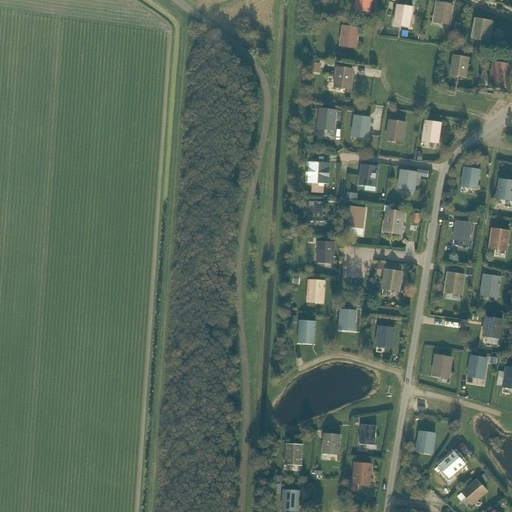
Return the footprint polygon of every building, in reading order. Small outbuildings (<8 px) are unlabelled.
[(356,0),(355,10),(370,12),(371,0),(356,0)] [(450,20),(452,5),(437,3),(434,22),(439,23),(440,18),(450,20)] [(402,7),(398,6),(397,11),(396,10),(394,25),(409,27),(413,8),(402,7)] [(482,21),(481,21),(477,20),(476,24),(473,39),(478,40),(479,35),(489,37),(492,22),(482,21)] [(349,28),(344,28),(343,32),(341,46),(346,47),(347,42),(357,44),(359,29),(349,28)] [(459,57),(459,58),(454,57),(454,61),(453,61),(451,75),(456,76),(456,71),(467,73),(469,59),(459,57)] [(500,64),(500,65),(495,64),(494,68),(492,82),(497,83),(497,78),(508,80),(510,66),(500,64)] [(343,69),(338,69),(337,73),(335,87),(340,88),(341,83),(351,85),(353,70),(343,69)] [(333,131),(335,111),(325,110),(325,111),(320,110),(320,115),(319,114),(318,129),(333,131)] [(369,133),(370,119),(355,117),(353,136),(358,137),(358,132),(369,133)] [(395,122),(390,122),(390,126),(389,126),(387,140),(392,141),(393,136),(403,138),(405,123),(395,122)] [(431,122),(431,123),(426,122),(425,127),(425,126),(423,141),(438,143),(441,124),(431,122)] [(325,184),(326,164),(316,164),(311,164),(311,168),(310,168),(310,183),(325,184)] [(376,182),(377,167),(362,165),(360,185),(365,185),(365,181),(376,182)] [(470,169),(465,169),(464,173),(462,187),(477,189),(480,170),(470,169)] [(407,171),(402,171),(401,175),(399,190),(414,192),(417,172),(407,171)] [(511,201),(511,181),(501,180),(498,199),(511,201)] [(323,217),(324,203),(314,202),(314,203),(309,203),(309,207),(308,207),(308,221),(313,222),(313,217),(323,217)] [(355,207),(355,208),(350,207),(350,211),(349,211),(347,226),(352,227),(352,228),(363,229),(365,209),(355,207)] [(403,214),(393,213),(388,212),(385,231),(400,233),(403,214)] [(462,222),(462,223),(457,222),(456,226),(454,240),(469,243),(472,224),(462,222)] [(499,231),(494,230),(493,234),(491,249),(506,251),(509,232),(499,231)] [(334,256),(334,243),(319,243),(318,262),(323,262),(323,258),(334,258),(335,258),(335,257),(334,256)] [(399,291),(401,272),(386,270),(383,289),(399,291)] [(454,274),(454,275),(449,274),(448,278),(446,293),(461,295),(464,276),(454,274)] [(490,277),(485,277),(485,281),(484,281),(482,295),(487,296),(488,291),(498,293),(500,278),(490,277)] [(324,297),(325,282),(309,281),(309,291),(308,302),(313,303),(313,296),(324,297)] [(355,326),(356,311),(346,311),(341,311),(341,315),(340,315),(340,330),(345,330),(345,325),(355,326)] [(492,318),(492,319),(487,318),(487,322),(486,322),(484,337),(499,339),(502,320),(492,318)] [(315,337),(316,323),(300,322),(299,343),(304,343),(304,337),(315,337)] [(393,343),(394,329),(384,328),(379,328),(379,332),(378,332),(377,347),(382,347),(383,342),(393,343)] [(441,357),(441,358),(437,357),(436,361),(433,375),(449,378),(452,359),(441,357)] [(477,357),(477,358),(472,357),(472,361),(471,361),(469,376),(484,378),(487,359),(477,357)] [(511,368),(511,369),(507,368),(506,373),(503,387),(511,388),(511,368)] [(375,445),(377,426),(361,425),(360,444),(375,445)] [(425,433),(420,433),(420,437),(419,437),(417,452),(422,452),(423,447),(433,449),(435,434),(425,433)] [(339,455),(340,435),(330,435),(325,435),(325,439),(324,439),(323,454),(339,455)] [(301,465),(302,446),(292,445),(292,446),(287,445),(287,450),(286,464),(301,465)] [(458,457),(457,457),(454,454),(451,457),(451,456),(440,466),(450,477),(464,465),(458,457)] [(370,480),(371,465),(361,464),(361,465),(356,465),(356,469),(355,469),(354,483),(359,484),(359,479),(370,480)] [(480,484),(477,481),(474,483),(473,483),(462,493),(472,504),(487,492),(480,484)] [(298,506),(299,492),(284,491),(283,510),(288,511),(288,506),(298,506)]
